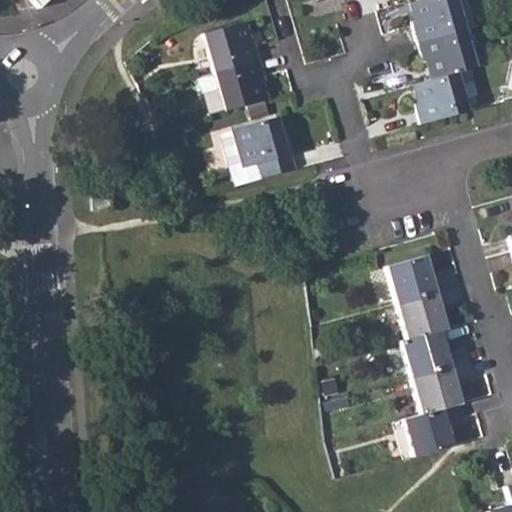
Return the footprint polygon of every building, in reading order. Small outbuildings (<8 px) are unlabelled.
[(30,0),(39,9),(49,0),(30,0)] [(454,0),(419,0),(408,3),(413,20),(409,22),(414,42),(462,29),(454,0)] [(202,34),(213,73),(258,60),(252,38),(248,40),(243,23),(202,34)] [(462,29),(414,42),(420,62),(424,61),(429,80),(452,73),(472,68),(462,29)] [(258,60),(213,73),(223,112),(265,100),(260,82),(264,80),(258,60)] [(429,80),(411,85),(415,102),(412,103),(417,125),(463,111),(452,73),(429,80)] [(473,80),(462,82),(466,106),(477,105),(473,80)] [(232,187),(259,179),(294,169),(284,133),(278,134),(273,118),(232,129),(218,133),(232,187)] [(66,149),(67,167),(75,167),(74,149),(66,149)] [(106,191),(90,193),(91,209),(107,208),(106,191)] [(423,256),(384,268),(395,304),(452,288),(448,274),(430,279),(423,256)] [(452,288),(395,304),(404,341),(438,331),(444,330),(438,307),(456,301),(452,288)] [(404,341),(398,343),(407,378),(465,362),(461,349),(444,354),(438,331),(404,341)] [(465,362),(407,378),(418,415),(458,403),(452,382),(470,376),(465,362)] [(29,405),(28,387),(20,387),(21,405),(29,405)] [(418,415),(401,420),(411,457),(451,445),(445,423),(463,418),(458,403),(418,415)] [(506,506),(484,511),(511,511),(511,483),(501,488),(506,506)]
